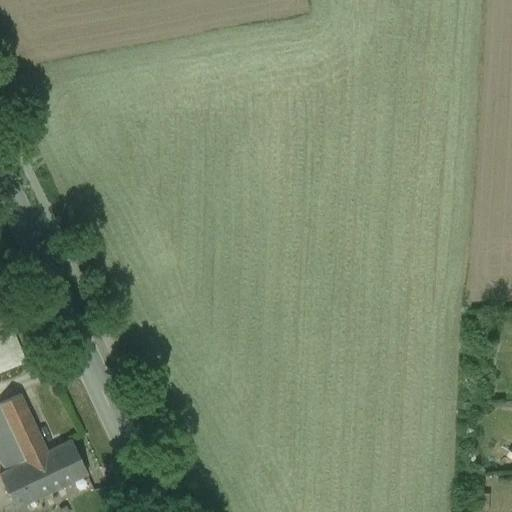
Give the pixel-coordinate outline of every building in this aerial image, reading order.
[(11,320),(0,324),(0,369),(27,359),(11,320)] [(47,450),(19,392),(0,400),(0,413),(23,461),(47,450)] [(23,461),(0,413),(0,464),(3,471),(23,461)] [(86,473),(70,439),(47,450),(63,484),(86,473)] [(47,450),(23,461),(39,495),(63,484),(47,450)] [(23,461),(3,471),(0,472),(0,482),(12,508),(39,495),(23,461)]
